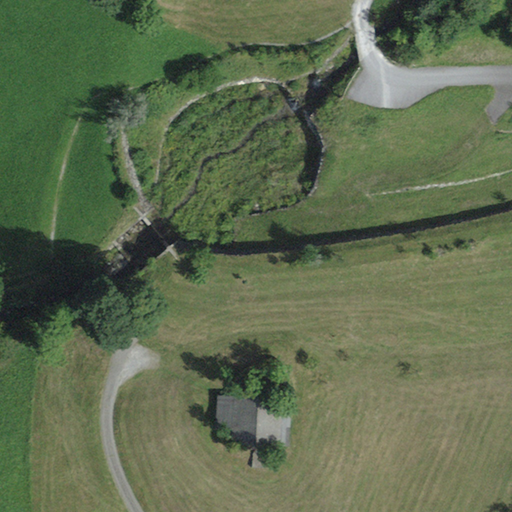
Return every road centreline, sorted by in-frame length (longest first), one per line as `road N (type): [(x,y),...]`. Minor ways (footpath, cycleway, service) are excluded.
road 1 (track): [(342,209),(365,181),(432,168),(454,155),(490,117)]
road 2 (residential): [(511,75),(404,76),(387,73),(368,53)]
